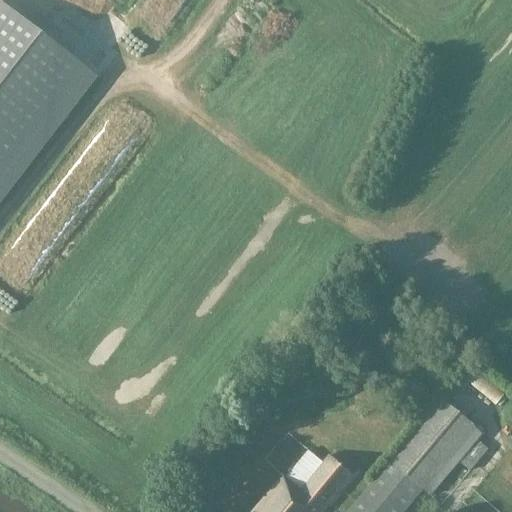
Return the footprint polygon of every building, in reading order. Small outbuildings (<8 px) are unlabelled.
[(145,0),(170,21),(188,0),(145,0)] [(0,5),(0,194),(91,76),(0,5)] [(461,379),(493,407),(505,394),(472,366),(461,379)] [(442,400),(346,511),(403,511),(422,490),(429,497),(458,462),(469,471),(475,464),(486,450),(476,441),(482,434),(442,400)] [(295,481),(311,464),(300,454),(284,471),(295,481)] [(321,511),(352,477),(328,457),(301,489),(284,475),(253,511),(321,511)]
